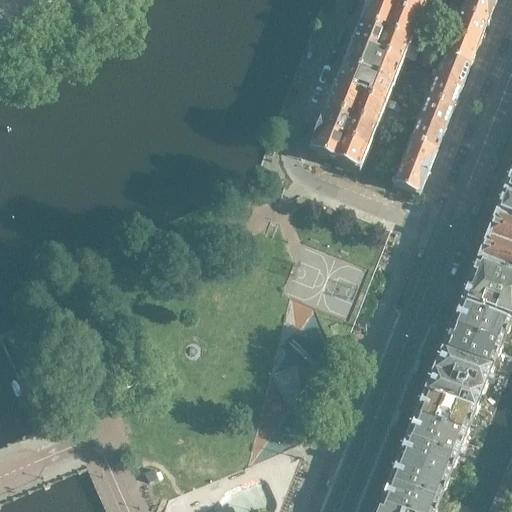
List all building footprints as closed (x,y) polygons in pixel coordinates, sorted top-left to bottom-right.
[(418,24),(427,3),(419,0),(370,0),(369,5),(418,24)] [(487,26),(497,0),(465,0),(460,16),(487,26)] [(410,46),(418,24),(369,5),(361,27),(410,46)] [(470,69),(487,26),(460,16),(443,59),(470,69)] [(402,67),(410,46),(361,27),(352,48),(402,67)] [(393,89),(402,67),(352,48),(344,70),(393,89)] [(453,113),(470,69),(443,59),(426,102),(453,113)] [(385,111),(393,89),(344,70),(335,91),(385,111)] [(376,132),(385,111),(335,91),(327,113),(376,132)] [(436,156),(453,113),(426,102),(409,145),(436,156)] [(368,154),(376,132),(327,113),(318,135),(368,154)] [(359,176),(368,154),(318,135),(310,157),(359,176)] [(418,200),(436,156),(409,145),(392,189),(418,200)] [(511,226),(511,200),(505,198),(496,220),(511,226)] [(511,226),(496,220),(479,265),(511,278),(511,226)] [(511,303),(511,278),(479,265),(470,287),(511,303)] [(511,329),(511,303),(470,287),(461,310),(510,329),(511,329)] [(501,351),(510,329),(461,310),(452,332),(501,351)] [(0,334),(0,340),(30,411),(48,403),(16,328),(0,334)] [(492,373),(501,351),(452,332),(444,354),(492,373)] [(483,395),(492,373),(444,354),(435,376),(483,395)] [(474,418),(483,395),(435,376),(426,398),(474,418)] [(466,440),(474,418),(426,398),(417,421),(466,440)] [(457,462),(466,440),(417,421),(408,443),(457,462)] [(448,485),(457,462),(408,443),(399,465),(448,485)] [(511,456),(490,511),(508,511),(511,502),(511,456)] [(439,507),(448,485),(399,465),(391,488),(439,507)] [(156,469),(144,474),(150,487),(162,482),(156,469)] [(386,511),(437,511),(439,507),(391,488),(382,510),(386,511)]
